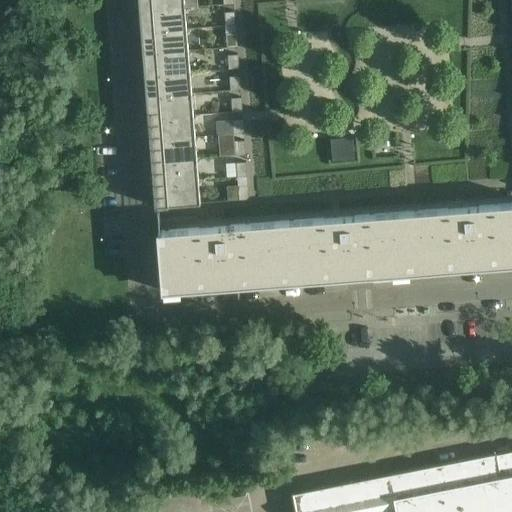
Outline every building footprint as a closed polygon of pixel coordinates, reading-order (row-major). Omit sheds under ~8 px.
[(186,8),(185,0),(139,0),(140,12),(186,8)] [(188,30),(186,8),(140,12),(142,33),(188,30)] [(236,12),(225,13),(226,27),(237,26),(236,12)] [(189,51),(188,30),(142,33),(144,55),(189,51)] [(237,33),(227,34),(228,48),(238,47),(237,33)] [(191,73),(189,51),(144,55),(146,76),(191,73)] [(239,55),(228,56),(229,70),(240,69),(239,55)] [(193,94),(191,73),(146,76),(147,98),(193,94)] [(241,76),(230,77),(231,91),(242,90),(241,76)] [(194,116),(193,94),(147,98),(149,119),(194,116)] [(242,98),(232,99),(233,113),(243,112),(242,98)] [(196,137),(194,116),(149,119),(151,141),(196,137)] [(244,119),(233,120),(235,134),(245,133),(244,119)] [(198,159),(196,137),(151,141),(152,162),(198,159)] [(354,137),(332,139),(334,161),(355,159),(354,137)] [(246,141),(235,142),(236,156),(247,155),(246,141)] [(199,180),(198,159),(152,162),(154,184),(199,180)] [(247,161),(237,162),(238,177),(249,177),(247,161)] [(201,204),(199,180),(154,184),(156,207),(201,204)] [(249,186),(239,186),(240,201),(247,200),(250,197),(249,186)] [(511,203),(407,212),(412,272),(511,264),(511,203)] [(412,272),(407,212),(282,222),(287,282),(412,272)] [(287,282),(282,222),(158,231),(162,291),(287,282)] [(102,265),(118,265),(118,234),(101,234),(102,265)] [(511,511),(511,451),(497,454),(497,453),(293,493),(296,511),(511,511)]
